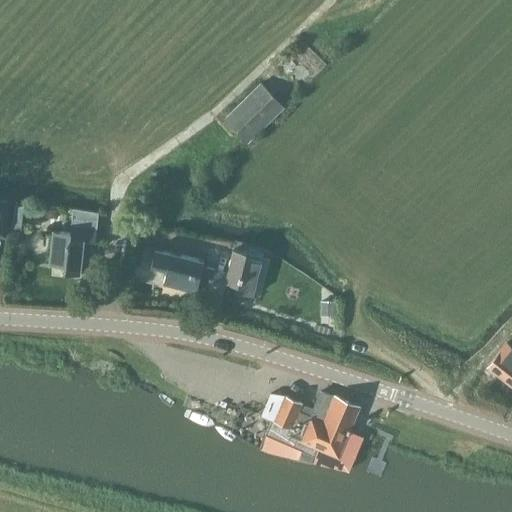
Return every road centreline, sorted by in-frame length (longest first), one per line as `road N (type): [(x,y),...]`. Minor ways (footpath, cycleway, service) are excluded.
road 1 (tertiary): [(511,436),(215,341),(0,319)]
road 2 (track): [(317,14),(200,126),(136,170),(116,204)]
